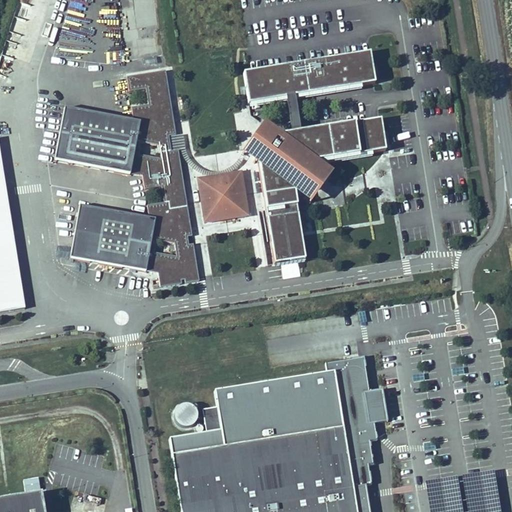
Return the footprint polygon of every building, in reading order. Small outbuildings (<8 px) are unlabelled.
[(372,52),(247,70),(253,103),(377,83),(372,52)] [(168,74),(129,80),(132,94),(148,92),(151,108),(135,110),(138,124),(67,111),(57,163),(145,178),(147,191),(164,190),(167,205),(151,209),(152,220),(82,208),(73,262),(149,275),(149,274),(161,276),(163,290),(184,287),(184,283),(188,282),(188,286),(201,284),(195,248),(190,249),(189,239),(194,239),(180,153),(174,154),(171,139),(179,138),(168,74)] [(383,120),(289,135),(269,122),(249,151),(263,163),(278,267),(284,267),(287,278),(301,277),(298,264),(307,262),(298,189),(315,202),(336,170),(326,162),(387,153),(383,120)] [(0,310),(24,306),(0,163),(0,310)] [(215,175),(199,177),(206,220),(248,213),(242,171),(224,173),(225,178),(216,179),(215,175)] [(254,267),(265,266),(263,227),(253,227),(254,267)] [(219,434),(170,442),(182,511),(372,511),(364,460),(351,462),(344,422),(335,374),(213,394),(219,434)] [(188,401),(170,412),(180,428),(198,417),(188,401)] [(348,420),(344,420),(344,422),(351,462),(364,460),(372,511),(375,511),(366,457),(355,459),(348,420)] [(432,511),(503,511),(496,469),(427,480),(432,511)] [(24,490),(39,487),(37,476),(22,480),(24,490)] [(0,511),(42,511),(39,492),(0,498),(0,511)]
